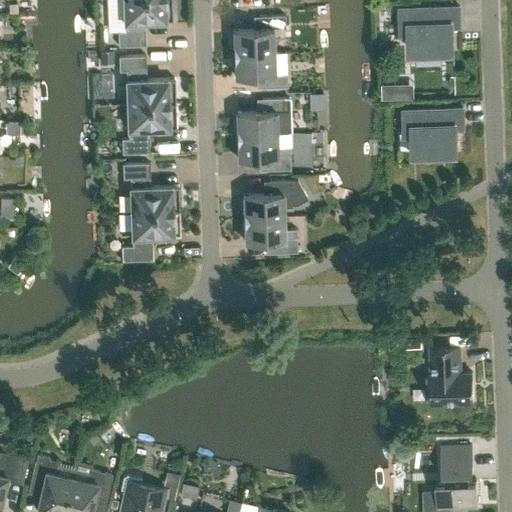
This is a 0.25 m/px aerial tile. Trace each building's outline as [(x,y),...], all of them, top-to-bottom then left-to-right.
[(124,30),(117,30),(118,45),(145,44),(144,20),(172,19),(171,0),(122,0),(124,21),(124,30)] [(409,48),(416,48),(416,61),(440,61),(440,47),(453,47),(452,21),(459,21),(460,21),(460,6),(400,8),(400,29),(408,29),(409,48)] [(233,41),(233,52),(273,50),(272,27),(285,27),(284,14),(258,15),(259,27),(232,28),(233,41)] [(100,63),(111,62),(111,50),(99,51),(100,63)] [(286,73),(274,73),(273,50),(233,52),(233,62),(234,75),(260,74),(261,87),(287,86),(286,73)] [(118,55),(119,70),(126,70),(126,79),(127,103),(175,102),(174,77),(146,78),(145,54),(118,55)] [(417,91),(435,92),(435,77),(418,76),(417,91)] [(6,84),(6,93),(16,93),(15,83),(6,84)] [(236,124),(236,134),(276,133),(276,120),(288,119),(287,96),(261,97),(262,110),(235,111),(236,124)] [(127,103),(127,128),(128,128),(128,137),(121,137),(121,152),(149,151),(148,127),(176,126),(175,102),(127,103)] [(431,153),(439,153),(442,149),(457,148),(456,123),(462,123),(464,123),(463,107),(403,109),(404,131),(412,130),(412,150),(427,149),(431,153)] [(236,134),(236,145),(237,158),(263,157),(264,169),(290,168),(289,145),(277,146),(276,133),(236,134)] [(130,186),(130,211),(179,209),(178,184),(150,185),(149,161),(122,162),(122,177),(129,177),(130,186)] [(243,206),(242,206),(243,217),(283,215),(283,204),(297,204),(307,198),(297,179),(268,180),(269,192),(242,193),(243,206)] [(130,211),(131,235),(132,235),(132,245),(121,245),(121,260),(152,259),(152,235),(180,234),(179,209),(130,211)] [(296,228),(284,228),(283,215),(243,217),(243,227),(244,240),(270,239),(271,252),(297,251),(296,228)] [(410,337),(410,347),(422,347),(422,336),(410,337)] [(429,373),(430,402),(474,400),(473,372),(460,372),(459,345),(431,346),(432,373),(429,373)] [(469,472),(473,472),(472,444),(441,446),(442,473),(446,473),(447,480),(437,481),(438,506),(454,506),(454,509),(465,508),(465,505),(477,505),(476,479),(469,479),(469,472)] [(27,457),(0,450),(0,501),(6,478),(21,482),(27,457)] [(49,455),(37,453),(29,484),(41,487),(36,509),(46,511),(62,511),(71,476),(54,472),(57,460),(48,458),(49,455)] [(186,460),(179,492),(195,495),(202,464),(186,460)] [(90,468),(88,480),(71,476),(62,511),(90,511),(93,499),(105,502),(111,473),(90,468)] [(169,484),(166,496),(173,498),(179,473),(166,470),(163,482),(169,484)] [(120,488),(124,489),(118,511),(159,511),(165,487),(140,481),(141,477),(126,474),(123,476),(120,488)] [(289,511),(241,501),(238,511),(289,511)]
